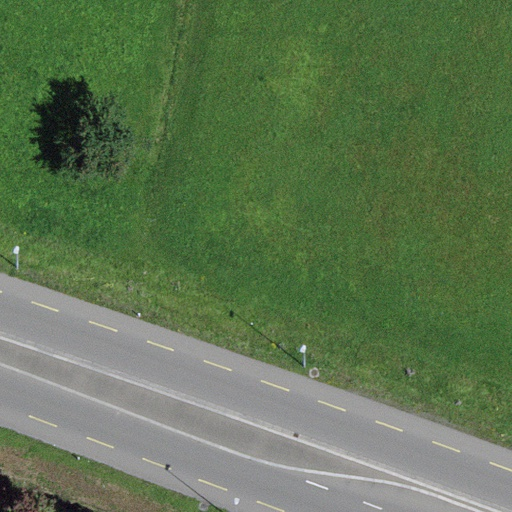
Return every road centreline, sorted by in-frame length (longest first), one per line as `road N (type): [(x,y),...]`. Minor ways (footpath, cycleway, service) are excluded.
road 1 (primary): [(511,489),(0,305)]
road 2 (primary): [(0,386),(245,478),(386,511)]
